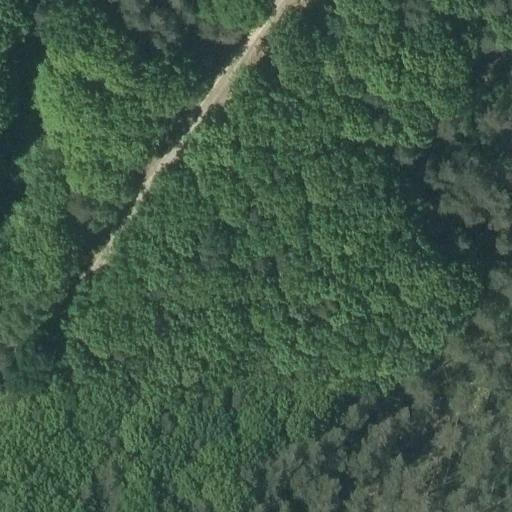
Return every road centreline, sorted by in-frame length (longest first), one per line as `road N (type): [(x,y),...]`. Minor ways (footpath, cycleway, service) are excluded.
road 1 (track): [(0,408),(220,84)]
road 2 (track): [(511,278),(274,105),(220,84)]
road 3 (unknown): [(220,84),(130,0)]
